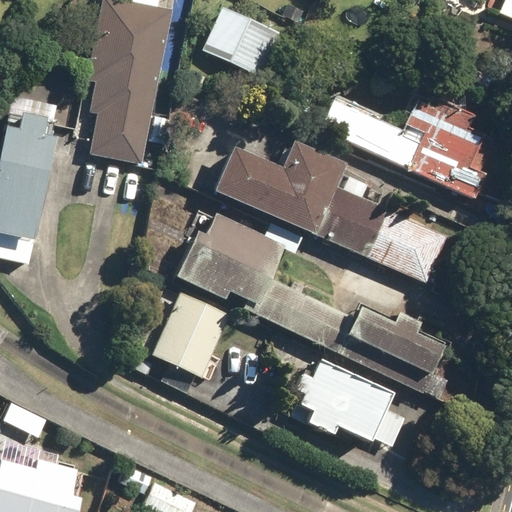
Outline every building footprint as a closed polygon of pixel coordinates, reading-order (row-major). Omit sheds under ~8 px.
[(127,0),(128,2),(118,0),(98,0),(83,80),(92,82),(85,113),(94,114),(86,155),(138,165),(168,10),(154,7),(154,0),(127,0)] [(511,0),(500,0),(495,13),(511,20),(511,0)] [(275,33),(218,7),(198,51),(256,76),(275,33)] [(0,259),(23,264),(50,139),(46,138),(53,106),(10,97),(3,127),(0,126),(0,259)] [(430,109),(411,101),(397,132),(329,103),(321,121),(343,130),(338,142),(469,198),(480,173),(465,167),(479,136),(464,129),(469,116),(434,101),(430,109)] [(288,142),(276,169),(226,148),(208,193),(422,283),(443,234),(329,186),(339,163),(288,142)] [(201,237),(194,233),(173,278),(435,399),(443,381),(425,373),(438,344),(409,331),(415,323),(393,313),(389,322),(353,305),(348,317),(266,277),(281,245),(211,215),(201,237)] [(226,317),(176,292),(146,354),(166,364),(157,383),(183,395),(192,376),(196,378),(226,317)] [(299,372),(290,390),(299,394),(288,418),(327,435),(331,425),(364,440),(387,390),(316,358),(308,376),(299,372)] [(401,417),(383,409),(369,438),(388,447),(401,417)] [(32,469),(0,460),(0,511),(72,511),(76,498),(66,495),(73,470),(34,460),(32,469)] [(189,511),(194,503),(152,482),(140,505),(153,511),(189,511)]
